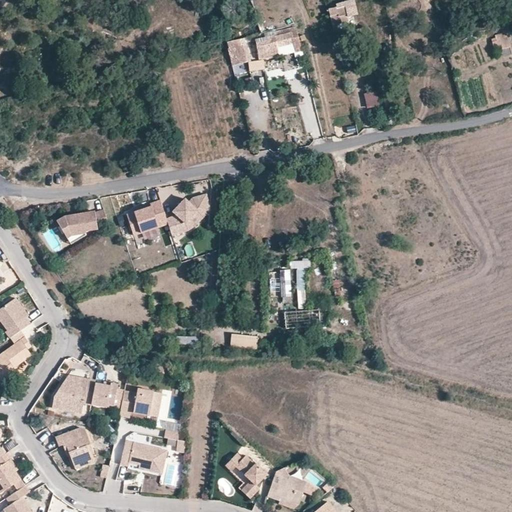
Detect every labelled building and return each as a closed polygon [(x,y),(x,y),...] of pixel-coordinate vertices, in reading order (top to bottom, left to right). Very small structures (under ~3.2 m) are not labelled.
[(341,23),(350,21),(346,9),(350,8),(349,5),(345,6),(344,2),(336,4),(338,7),(330,9),(335,25),(341,23)] [(353,29),(350,21),(341,23),(343,32),(353,29)] [(295,50),(302,48),(297,26),(275,31),(278,47),(293,43),(295,50)] [(278,47),(275,31),(255,36),(261,59),(280,55),(278,47)] [(495,51),(510,47),(507,37),(497,40),(495,37),(492,38),(495,51)] [(245,38),(228,43),(230,49),(228,49),(233,65),(252,60),(245,38)] [(511,54),(510,47),(495,51),(498,58),(511,54)] [(280,59),(266,64),(272,80),(286,75),(280,59)] [(264,61),(249,62),(250,70),(265,69),(264,61)] [(366,92),(366,106),(379,107),(379,93),(366,92)] [(176,214),(167,217),(168,221),(173,234),(189,228),(187,223),(198,210),(204,215),(210,208),(206,192),(192,196),(189,201),(185,198),(178,210),(182,213),(180,216),(176,214)] [(151,204),(126,213),(134,234),(168,221),(167,217),(159,198),(150,201),(151,204)] [(108,221),(103,207),(94,210),(94,209),(74,212),(74,215),(69,216),(69,213),(64,214),(56,219),(67,235),(71,233),(85,230),(85,228),(97,226),(97,225),(108,221)] [(204,215),(198,210),(187,223),(189,228),(196,225),(204,215)] [(71,233),(67,235),(71,242),(86,232),(85,230),(71,233)] [(307,308),(305,260),(290,261),(290,270),(281,270),(281,278),(271,279),(272,291),(282,291),(282,302),(296,302),(296,308),(307,308)] [(5,333),(9,340),(21,331),(26,327),(21,321),(25,318),(29,316),(15,297),(0,308),(0,322),(6,332),(5,333)] [(285,312),(286,329),(321,327),(320,310),(285,312)] [(21,331),(9,340),(14,346),(0,355),(0,371),(7,383),(21,373),(16,366),(32,354),(28,349),(32,346),(21,331)] [(231,334),(230,347),(257,349),(257,336),(231,334)] [(128,368),(129,360),(119,359),(118,366),(128,368)] [(95,382),(95,381),(77,377),(75,383),(63,380),(55,393),(52,406),(82,412),(84,402),(91,403),(95,382)] [(103,384),(95,382),(91,403),(106,406),(106,403),(113,404),(117,384),(110,382),(110,385),(103,384)] [(136,392),(124,390),(119,414),(130,417),(131,411),(157,415),(161,392),(142,388),(141,393),(136,392)] [(60,446),(63,445),(66,444),(70,456),(75,468),(94,462),(94,461),(89,447),(93,446),(87,430),(82,428),(56,437),(60,446)] [(178,440),(179,432),(167,430),(165,438),(178,440)] [(125,440),(120,463),(128,465),(129,461),(139,463),(146,464),(145,469),(161,472),(167,449),(125,440)] [(185,441),(178,440),(177,449),(184,450),(185,441)] [(13,459),(8,452),(5,454),(0,457),(0,493),(0,494),(15,484),(21,480),(15,472),(9,462),(11,460),(13,459)] [(245,459),(240,454),(228,465),(233,471),(242,462),(248,468),(243,472),(252,481),(242,491),(250,499),(260,489),(257,486),(268,475),(258,464),(257,465),(248,456),(245,459)] [(18,470),(11,460),(9,462),(15,472),(18,470)] [(100,475),(106,477),(109,465),(103,463),(100,475)] [(318,488),(307,482),(289,476),(285,467),(274,476),(271,485),(266,497),(274,499),(274,497),(277,498),(299,505),(304,490),(312,493),(318,488)] [(15,484),(18,490),(24,486),(21,480),(15,484)] [(18,490),(5,499),(10,505),(3,510),(4,511),(30,511),(22,498),(29,493),(24,486),(18,490)] [(335,511),(329,503),(317,511),(335,511)]
